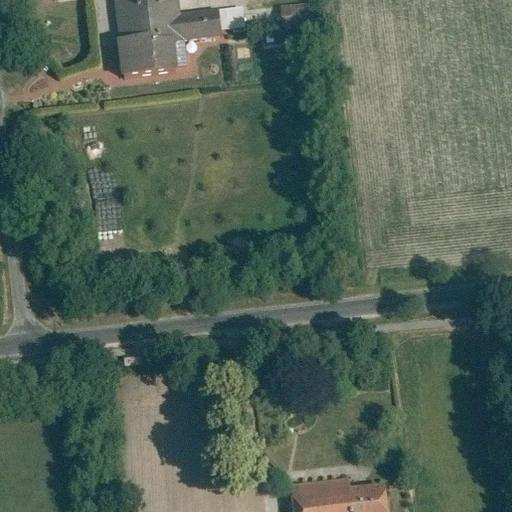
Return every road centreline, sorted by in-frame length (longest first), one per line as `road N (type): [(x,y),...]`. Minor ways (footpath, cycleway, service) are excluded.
road 1 (tertiary): [(511,285),(17,339)]
road 2 (residential): [(0,134),(17,339)]
road 3 (unknown): [(267,312),(283,511)]
